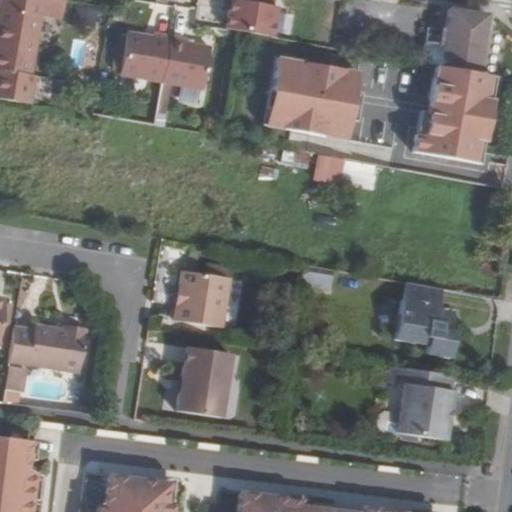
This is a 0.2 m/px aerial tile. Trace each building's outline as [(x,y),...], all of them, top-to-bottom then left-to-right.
[(0,0),(0,102),(30,107),(35,80),(29,79),(40,18),(62,21),(65,4),(42,0),(0,0)] [(227,0),(227,2),(230,3),(225,31),(236,33),(273,39),(278,11),(272,10),(273,0),(227,0)] [(484,12),(451,7),(447,32),(441,68),(441,69),(481,76),(489,23),(484,12)] [(79,8),(75,27),(95,31),(99,13),(79,8)] [(292,13),(278,11),(273,39),(287,42),(292,13)] [(420,64),(441,68),(447,32),(425,29),(420,64)] [(125,35),(117,75),(160,84),(168,39),(152,37),(151,39),(125,35)] [(184,42),(168,39),(160,84),(202,92),(211,50),(184,45),(184,42)] [(344,141),(356,74),(275,59),(269,93),(273,94),(267,128),(303,134),(344,141)] [(414,138),(411,154),(478,166),(482,142),(486,143),(493,103),(490,102),(494,78),(481,76),(441,69),(434,68),(422,139),(414,138)] [(490,102),(493,103),(498,79),(494,78),(490,102)] [(263,127),(267,128),(273,94),(269,93),(263,127)] [(374,167),(294,153),(292,165),(300,166),(299,170),(323,174),(322,175),(339,178),(337,186),(369,192),(374,167)] [(332,271),(303,266),(300,285),(329,290),(332,271)] [(174,321),(221,328),(229,279),(183,272),(180,288),(182,289),(186,293),(183,306),(177,305),(174,321)] [(447,291),(409,285),(406,302),(443,308),(447,291)] [(406,302),(398,345),(430,350),(429,359),(454,363),(458,337),(456,336),(442,314),(443,308),(406,302)] [(3,303),(0,323),(0,345),(5,346),(12,304),(3,303)] [(32,329),(12,327),(7,362),(80,373),(86,329),(64,325),(63,330),(33,325),(32,329)] [(175,412),(221,419),(231,356),(185,349),(175,412)] [(26,369),(11,367),(7,391),(22,393),(26,369)] [(455,377),(397,369),(395,384),(405,385),(400,415),(397,434),(446,442),(454,393),(452,393),(455,377)] [(397,434),(400,415),(382,412),(375,418),(373,427),(378,434),(396,437),(397,434)] [(38,511),(47,445),(0,439),(0,511),(38,511)] [(371,511),(359,510),(358,511),(333,511),(298,508),(298,501),(236,494),(233,511),(170,511),(170,509),(165,508),(168,485),(105,477),(101,507),(95,507),(94,511),(371,511)]
